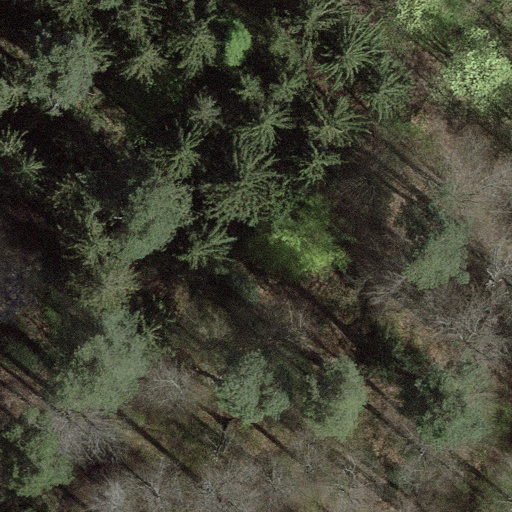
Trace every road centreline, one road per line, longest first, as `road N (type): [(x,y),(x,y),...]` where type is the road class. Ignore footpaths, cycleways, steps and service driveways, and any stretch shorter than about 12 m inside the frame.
road 1 (track): [(83,511),(397,0)]
road 2 (track): [(373,0),(511,217)]
